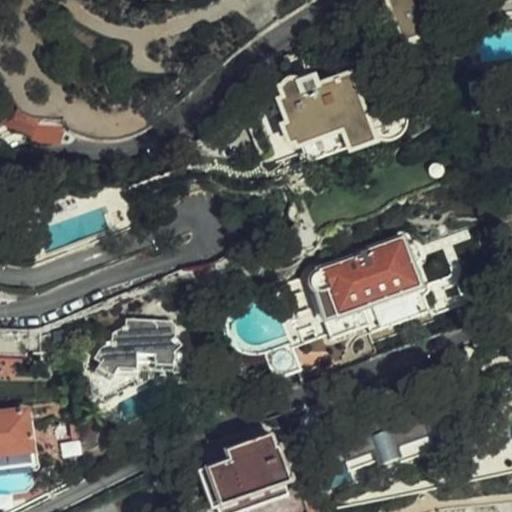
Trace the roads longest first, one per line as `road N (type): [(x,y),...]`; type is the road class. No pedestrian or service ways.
road 1 (residential): [(40,511),(205,433),(511,322)]
road 2 (residential): [(0,274),(21,279),(162,231),(191,211),(211,216),(214,233),(182,257),(0,312)]
road 3 (residential): [(344,0),(293,26),(148,139),(0,165)]
